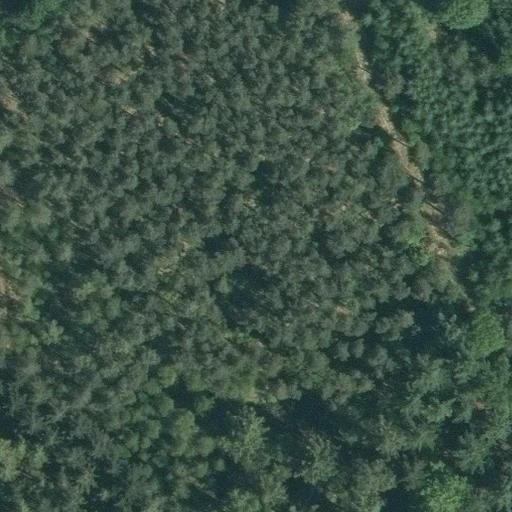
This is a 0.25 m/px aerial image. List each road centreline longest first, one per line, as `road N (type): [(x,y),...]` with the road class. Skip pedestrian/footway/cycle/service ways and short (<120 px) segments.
road 1 (track): [(511,373),(345,17),(344,0)]
road 2 (track): [(0,397),(130,511)]
